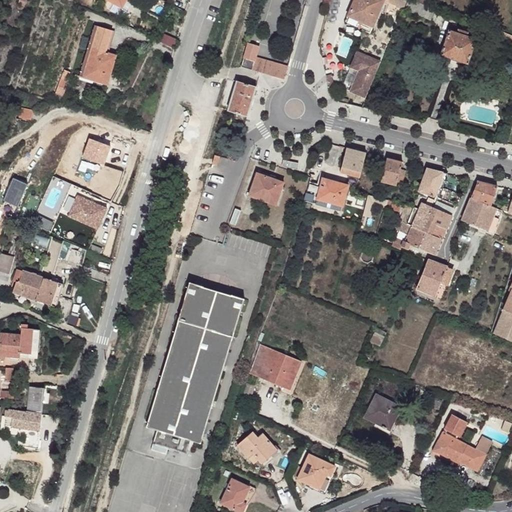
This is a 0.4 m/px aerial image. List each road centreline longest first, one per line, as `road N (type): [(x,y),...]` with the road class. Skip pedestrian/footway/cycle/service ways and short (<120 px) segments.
road 1 (tertiary): [(202,0),(56,511)]
road 2 (residential): [(511,169),(313,116)]
road 3 (tertiary): [(511,505),(405,494),(335,511)]
road 4 (unknown): [(0,145),(56,108),(156,141)]
